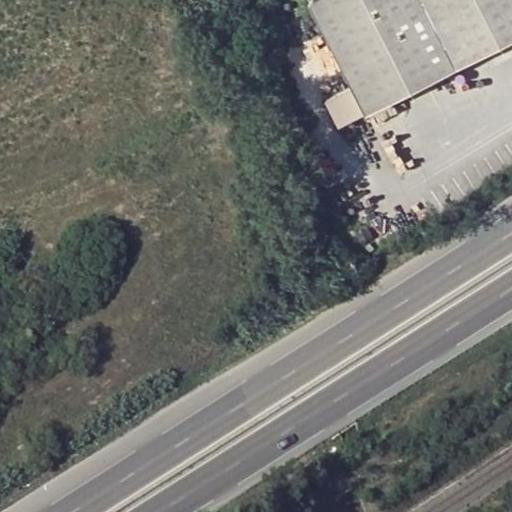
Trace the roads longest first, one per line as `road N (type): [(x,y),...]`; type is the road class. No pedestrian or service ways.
road 1 (trunk): [(511,224),(60,511)]
road 2 (trunk): [(188,511),(511,302)]
